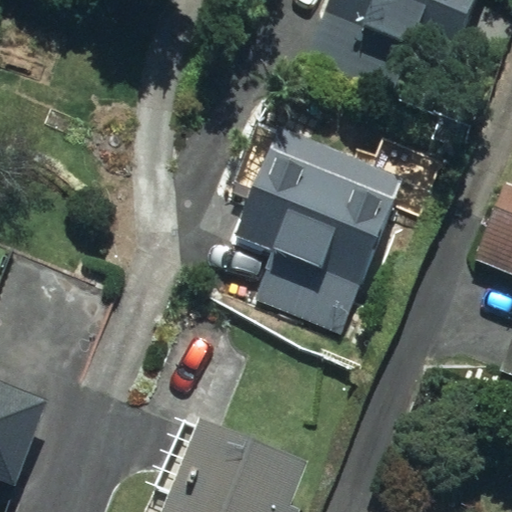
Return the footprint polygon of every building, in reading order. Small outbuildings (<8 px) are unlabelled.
[(448,77),(477,0),(330,0),(304,68),(393,103),(409,62),(448,77)] [(362,172),(274,135),(226,248),(268,266),(251,305),(341,343),(398,209),(355,191),(362,172)] [(511,200),(486,261),(511,272),(511,200)] [(511,318),(491,381),(511,387),(511,318)] [(45,410),(0,394),(0,492),(14,498),(45,410)] [(285,511),(299,479),(174,428),(139,511),(285,511)]
